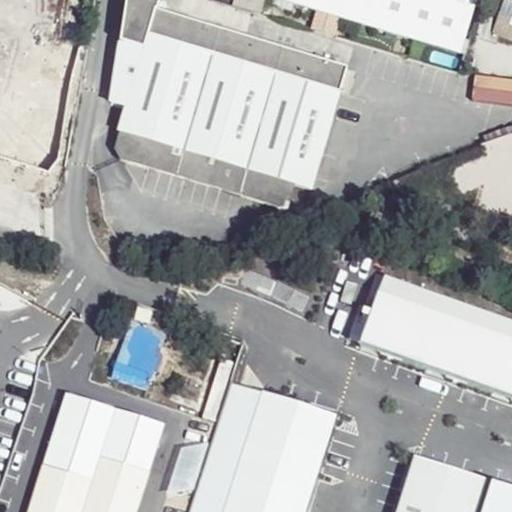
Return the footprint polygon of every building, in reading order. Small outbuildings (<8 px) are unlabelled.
[(206,2),(199,0),(189,0),(184,22),(159,14),(162,3),(153,1),(150,0),(128,0),(110,104),(127,110),(114,151),(120,158),(245,197),(251,173),(295,186),(312,191),(348,72),(198,27),(206,2)] [(280,0),(467,48),(479,0),(280,0)] [(511,0),(503,0),(490,36),(511,43),(511,0)] [(0,166),(63,180),(73,112),(0,94),(0,166)] [(251,173),(245,197),(288,210),(295,186),(251,173)] [(511,316),(384,270),(358,342),(511,397),(511,316)] [(118,319),(103,364),(125,372),(137,376),(152,330),(118,319)] [(125,372),(103,364),(99,375),(122,382),(125,372)] [(139,511),(168,423),(65,391),(26,511),(139,511)] [(236,496),(283,511),(311,511),(342,421),(269,397),(236,496)] [(511,511),(511,483),(488,475),(414,454),(396,511),(511,511)] [(283,511),(236,496),(230,511),(283,511)]
